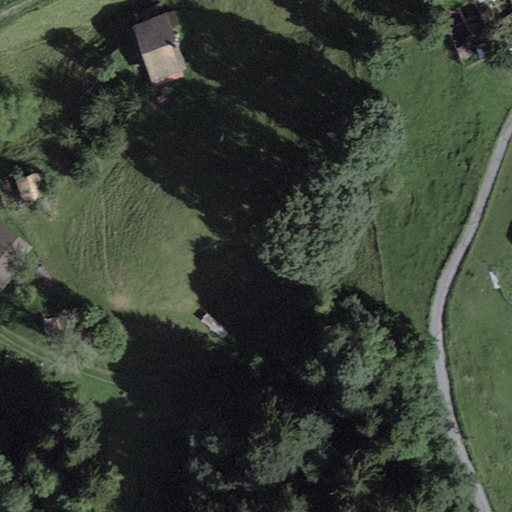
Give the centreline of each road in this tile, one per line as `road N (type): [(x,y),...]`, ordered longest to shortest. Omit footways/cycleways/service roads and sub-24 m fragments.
road 1 (track): [(0,352),(57,386),(177,395),(319,391),(375,415),(469,511)]
road 2 (track): [(483,511),(435,317),(511,129)]
